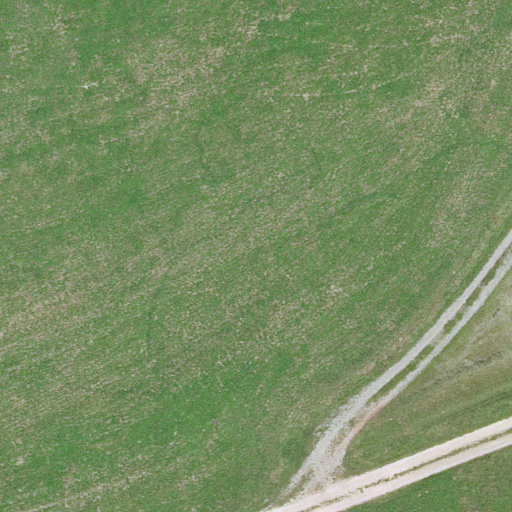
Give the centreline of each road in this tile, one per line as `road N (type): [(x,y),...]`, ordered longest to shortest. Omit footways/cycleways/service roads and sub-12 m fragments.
road 1 (track): [(511,237),(465,308),(344,416),(305,511)]
road 2 (track): [(511,431),(306,511)]
